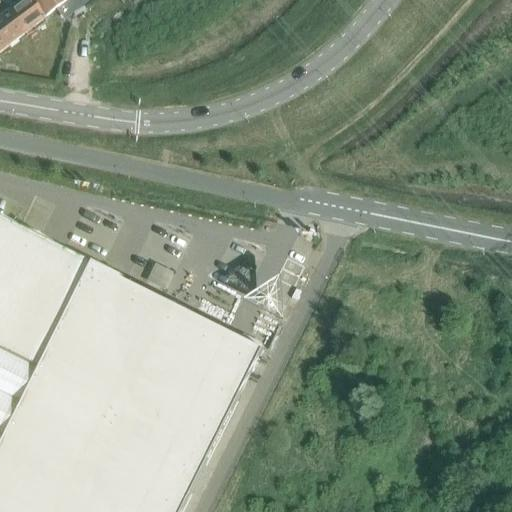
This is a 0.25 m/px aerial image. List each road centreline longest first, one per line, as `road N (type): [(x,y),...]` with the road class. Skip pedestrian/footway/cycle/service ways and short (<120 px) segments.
road 1 (unclassified): [(383,0),(331,60),(246,109),(190,122),(134,122),(0,100)]
road 2 (unclassified): [(511,241),(299,207)]
